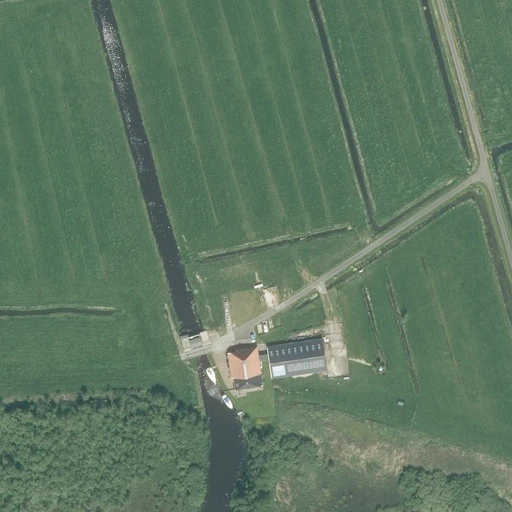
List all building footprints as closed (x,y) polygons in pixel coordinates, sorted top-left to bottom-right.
[(240,292),(228,294),(231,324),(243,323),(240,292)] [(275,316),(276,323),(256,326),(258,342),(289,338),(286,314),(275,316)] [(191,348),(203,345),(200,337),(188,340),(191,348)] [(267,355),(257,356),(258,362),(268,360),(271,379),(326,371),(322,339),(266,347),(267,355)] [(235,349),(226,350),(230,375),(232,375),(234,387),(261,383),(258,362),(257,356),(256,344),(255,342),(250,343),(251,345),(235,347),(235,349)]
